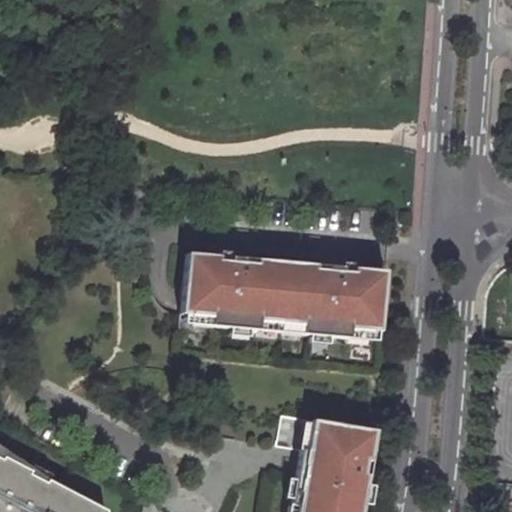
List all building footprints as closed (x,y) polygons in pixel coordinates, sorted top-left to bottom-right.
[(217,257),(185,255),(180,315),(211,318),(211,327),(257,331),(258,322),(281,324),(303,326),(302,335),(349,339),(350,330),(381,332),(386,272),(354,269),(353,273),(217,262),(217,257)] [(281,324),(258,322),(257,331),(280,333),(281,324)] [(281,324),(280,333),(302,335),(303,326),(281,324)] [(373,434),(280,417),(274,447),(298,452),(292,483),(289,501),(287,508),(293,509),(292,511),(358,511),(360,504),(363,489),(365,479),(360,478),(363,464),(367,465),(373,434)] [(29,511),(41,493),(11,475),(0,492),(0,511),(29,511)] [(292,483),(285,482),(282,500),(289,501),(292,483)] [(369,491),(363,489),(360,504),(366,505),(369,491)]
